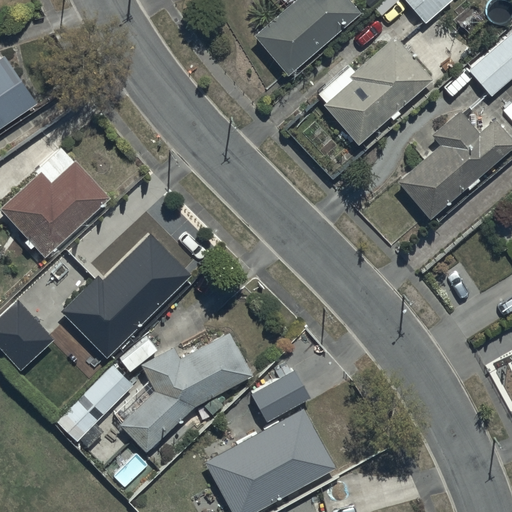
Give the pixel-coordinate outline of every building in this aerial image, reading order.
[(295,0),(252,37),(285,77),(359,15),(346,0),(295,0)] [(451,0),(401,0),(423,25),(452,0),(451,0)] [(511,28),(464,71),(487,98),(511,76),(511,28)] [(349,81),(320,105),(355,147),(431,83),(393,37),(345,77),(349,81)] [(0,128),(33,105),(0,58),(0,128)] [(437,146),(394,183),(427,221),(511,148),(511,145),(492,121),(476,134),(458,114),(430,138),(437,146)] [(37,173),(0,207),(0,212),(42,259),(107,199),(73,162),(48,185),(37,173)] [(95,277),(59,313),(104,359),(188,278),(147,235),(99,282),(95,277)] [(15,301),(0,315),(0,351),(18,371),(51,340),(15,301)] [(172,347),(136,365),(151,393),(117,426),(144,453),(190,408),(250,377),(226,332),(177,358),(172,347)] [(110,366),(53,423),(74,444),(131,388),(110,366)] [(291,370),(247,394),(263,424),(307,399),(291,370)] [(300,410),(202,463),(228,511),(254,511),(333,469),(300,410)]
